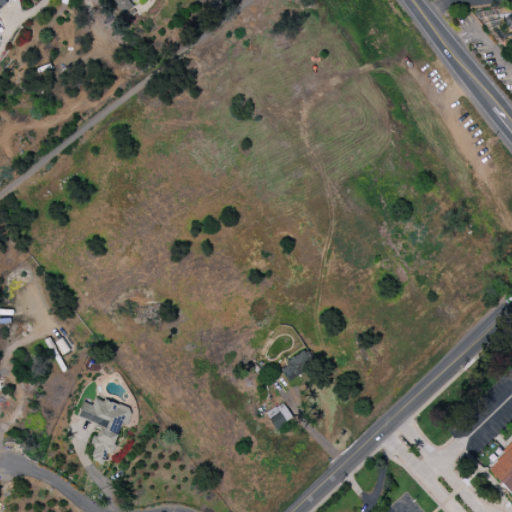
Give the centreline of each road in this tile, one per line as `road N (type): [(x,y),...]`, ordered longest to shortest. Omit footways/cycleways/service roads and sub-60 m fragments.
road 1 (tertiary): [(290,511),(511,304)]
road 2 (residential): [(190,511),(108,510),(62,477),(11,461)]
road 3 (primary): [(411,0),(496,106)]
